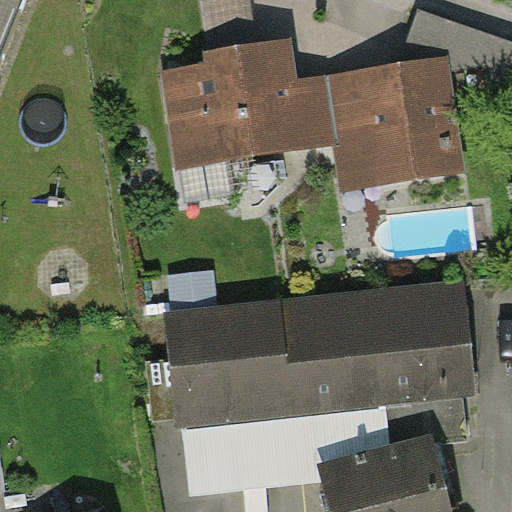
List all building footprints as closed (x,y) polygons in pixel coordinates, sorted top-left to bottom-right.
[(0,0),(0,79),(30,3),(23,0),(0,0)] [(248,40),(241,0),(205,0),(213,45),(248,40)] [(400,71),(362,77),(380,187),(456,174),(441,74),(491,66),(495,90),(511,87),(511,48),(421,15),(400,71)] [(291,88),(284,48),(235,56),(237,68),(169,79),(189,202),(230,195),(225,162),(301,150),(291,88)] [(362,77),(291,88),(301,150),(340,143),(348,192),(380,187),(362,77)] [(173,280),(177,314),(215,310),(211,276),(173,280)] [(451,291),(173,322),(177,361),(146,364),(154,423),(185,421),(193,491),(329,476),(442,446),(468,443),(451,291)] [(329,476),(338,511),(444,511),(441,498),(455,494),(442,446),(329,476)]
